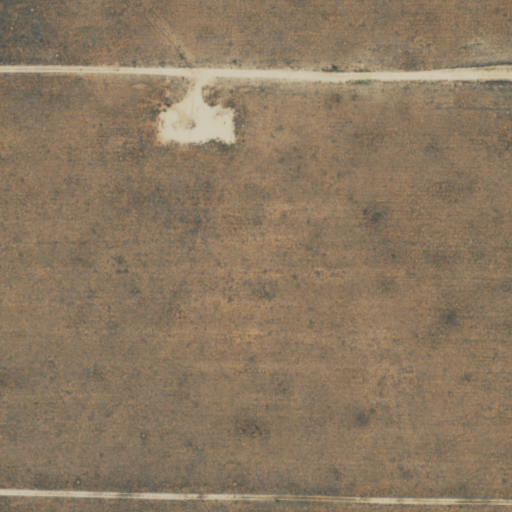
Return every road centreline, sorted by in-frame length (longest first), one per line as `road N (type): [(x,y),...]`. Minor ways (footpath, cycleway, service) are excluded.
road 1 (residential): [(511,473),(0,481)]
road 2 (residential): [(0,55),(511,56)]
